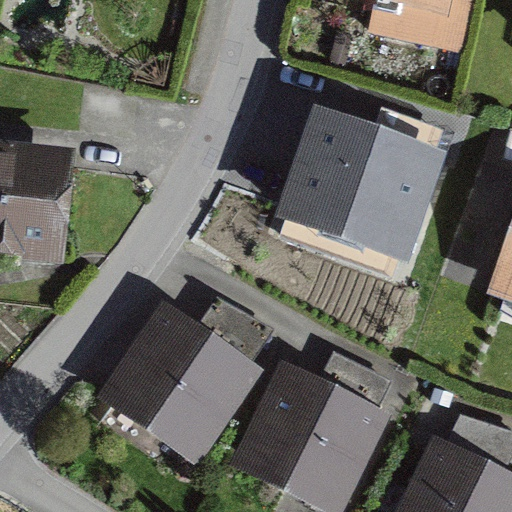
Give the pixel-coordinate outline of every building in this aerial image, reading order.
[(400,0),(438,8),(439,0),(400,0)] [(400,256),(434,162),(320,122),(287,216),(400,256)] [(0,243),(50,249),(59,169),(0,162),(0,243)] [(511,257),(501,289),(511,292),(511,257)] [(117,398),(191,448),(242,374),(167,323),(117,398)] [(249,463),(330,502),(369,422),(289,382),(249,463)] [(414,511),(511,511),(511,492),(442,457),(414,511)]
